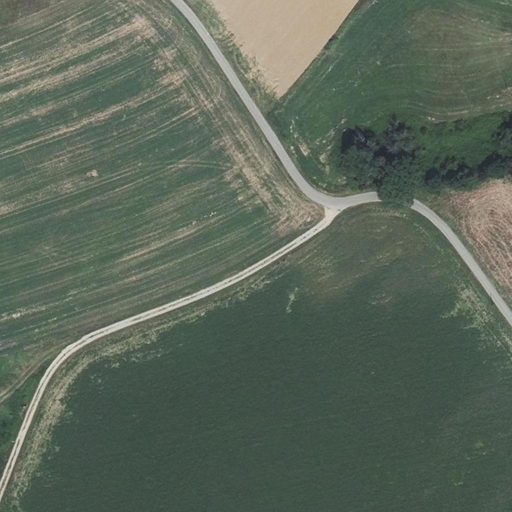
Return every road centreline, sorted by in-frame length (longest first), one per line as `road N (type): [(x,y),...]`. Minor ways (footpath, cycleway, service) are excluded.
road 1 (unclassified): [(176,0),(311,194),(416,205),(447,231),(511,318)]
road 2 (track): [(338,201),(318,227),(248,271),(69,349),(42,384),(0,491)]
